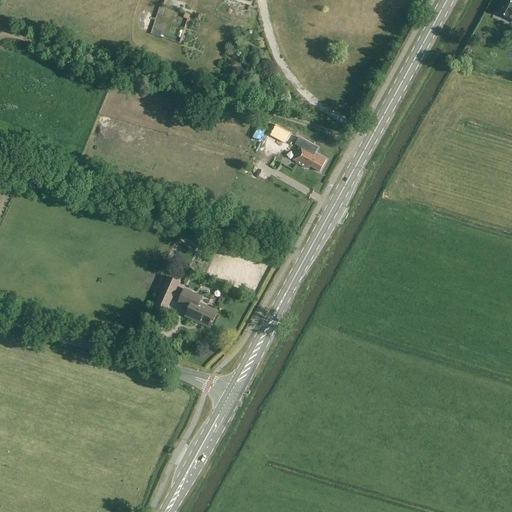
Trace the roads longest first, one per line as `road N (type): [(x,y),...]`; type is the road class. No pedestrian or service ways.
road 1 (primary): [(234,391),(447,0)]
road 2 (track): [(303,260),(0,158)]
road 3 (tertiary): [(189,376),(0,317)]
road 4 (primary): [(166,511),(229,400)]
